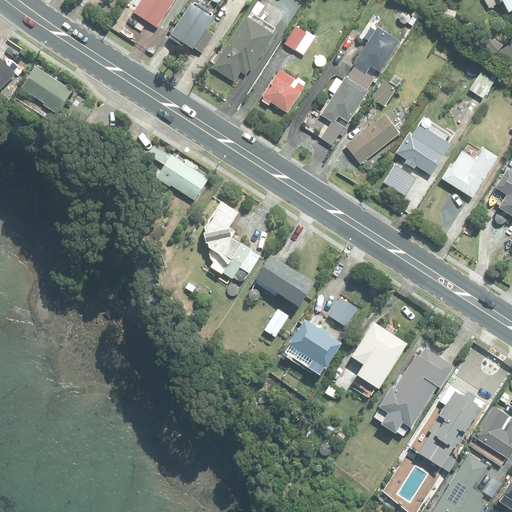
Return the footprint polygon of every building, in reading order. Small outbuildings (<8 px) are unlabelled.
[(143,0),(134,14),(157,30),(177,0),(143,0)] [(511,14),(511,0),(483,0),(489,10),(502,2),(510,15),(511,14)] [(258,1),(251,11),(259,16),(266,6),(258,1)] [(208,31),(213,23),(192,8),(170,40),(184,50),(186,47),(193,52),(195,50),(201,54),(214,36),(208,31)] [(449,13),(444,22),(452,25),(456,17),(449,13)] [(247,19),(212,69),(233,84),(240,74),(246,78),(249,73),(251,74),(275,39),(247,19)] [(296,28),(285,45),(303,57),(316,39),(307,33),(306,35),(296,28)] [(349,74),(370,88),(375,80),(373,78),(377,72),(380,74),(400,44),(377,30),(375,33),(371,30),(364,41),(368,43),(349,74)] [(491,35),(480,46),(492,58),(503,48),(491,35)] [(0,92),(16,76),(0,60),(0,92)] [(22,90),(45,106),(44,107),(58,116),(73,93),(36,69),(22,90)] [(280,73),(261,102),(269,107),(271,104),(288,115),(305,89),(280,73)] [(367,93),(370,88),(349,74),(343,83),(337,80),(329,92),(335,95),(321,117),(332,124),(321,140),(332,147),(347,123),(349,124),(368,94),(367,93)] [(480,74),(470,92),(484,100),(494,82),(480,74)] [(384,82),(372,100),(385,109),(397,91),(384,82)] [(78,97),(67,114),(83,124),(94,107),(78,97)] [(385,116),(346,147),(360,167),(400,136),(394,128),(400,124),(392,114),(387,118),(385,116)] [(443,156),(447,147),(432,138),(428,147),(409,136),(397,157),(408,163),(408,165),(414,169),(415,168),(432,178),(444,157),(443,156)] [(148,157),(163,166),(168,157),(154,148),(148,157)] [(451,167),(443,181),(472,200),(498,160),(484,151),(476,163),(462,154),(453,168),(451,167)] [(196,167),(187,161),(184,166),(172,158),(157,181),(171,190),(172,188),(195,203),(209,181),(193,171),(196,167)] [(508,199),(500,212),(511,219),(511,175),(509,173),(497,192),(508,199)] [(208,247),(209,251),(205,258),(215,265),(211,270),(220,276),(218,280),(227,286),(231,280),(233,282),(234,280),(238,283),(241,283),(243,282),(245,281),(260,260),(231,240),(229,233),(239,218),(222,206),(205,231),(206,236),(204,237),(206,248),(208,247)] [(257,283),(300,312),(316,288),(273,259),(257,283)] [(341,299),(329,317),(347,329),(359,311),(341,299)] [(279,310),(264,332),(276,340),(290,318),(279,310)] [(342,348),(331,340),(333,338),(323,332),(319,333),(306,324),(285,356),(321,380),(342,348)] [(365,369),(361,376),(370,381),(374,375),(386,383),(409,347),(394,338),(396,334),(388,329),(386,332),(375,325),(351,361),(365,369)] [(373,420),(383,426),(382,428),(396,437),(404,426),(411,431),(438,389),(440,391),(454,369),(425,350),(420,359),(417,357),(394,393),(392,391),(373,420)] [(434,437),(420,458),(442,472),(465,438),(462,437),(463,435),(465,436),(474,422),(476,423),(483,413),(481,411),(485,405),(468,393),(465,397),(451,388),(441,404),(448,408),(440,420),(447,425),(443,430),(435,425),(429,434),(434,437)] [(495,410),(475,441),(509,462),(511,456),(511,424),(506,434),(502,431),(509,419),(495,410)] [(481,505),(484,499),(479,496),(478,486),(489,468),(470,456),(436,511),(484,511),(487,508),(481,505)] [(511,511),(511,486),(504,499),(505,500),(500,507),(508,511),(511,511)]
